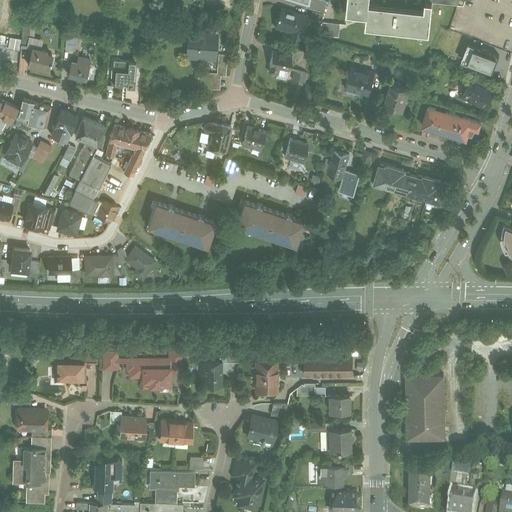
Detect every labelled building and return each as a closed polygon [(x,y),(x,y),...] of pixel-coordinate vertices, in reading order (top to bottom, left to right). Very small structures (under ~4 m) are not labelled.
[(327,1),(324,0),(307,0),(307,1),(306,7),(325,13),(327,1)] [(425,13),(366,7),(366,0),(348,0),(347,14),(367,16),(366,27),(430,33),(433,2),(426,2),(425,13)] [(308,16),(281,7),(276,26),(293,31),(291,36),(301,39),(303,33),(303,34),(308,16)] [(323,13),(313,10),(310,19),(321,22),(323,13)] [(30,22),(23,22),(21,45),(28,45),(30,22)] [(341,24),(322,22),(318,34),(333,36),(334,28),(340,29),(341,24)] [(215,35),(192,33),(190,56),(214,57),(215,35)] [(78,49),(78,35),(66,35),(66,49),(78,49)] [(508,54),(481,44),(479,52),(485,55),(479,72),(500,79),(508,54)] [(47,50),(32,46),(28,63),(49,68),(50,61),(51,61),(51,59),(52,53),(46,52),(47,50)] [(134,48),(133,62),(136,62),(135,67),(142,68),(144,51),(134,48)] [(292,53),(274,49),(270,65),(271,65),(270,71),(278,73),(280,67),(289,69),(292,53)] [(478,56),(470,53),(467,62),(475,65),(478,56)] [(90,58),(78,55),(77,61),(71,60),(68,73),(86,77),(90,58)] [(387,59),(375,56),(373,62),(379,64),(378,69),(384,71),(387,59)] [(126,69),(127,61),(113,60),(112,68),(126,69)] [(395,62),(388,60),(385,72),(392,74),(395,62)] [(112,68),(111,85),(127,87),(127,88),(133,89),(135,67),(136,62),(133,62),(127,61),(126,69),(112,68)] [(364,70),(352,67),(346,87),(360,91),(360,90),(369,93),(375,71),(365,68),(364,70)] [(306,71),(295,69),(294,79),(305,81),(306,71)] [(216,74),(201,72),(200,84),(215,85),(216,74)] [(482,81),(472,76),(463,95),(487,106),(494,90),(481,83),(482,81)] [(409,87),(392,82),(386,104),(403,109),(409,87)] [(50,105),(33,101),(34,100),(22,97),(19,112),(29,115),(28,119),(46,124),(50,105)] [(18,105),(4,99),(0,107),(0,130),(1,130),(7,118),(11,120),(18,105)] [(481,120),(430,104),(423,125),(467,138),(469,131),(471,132),(473,126),(479,128),(481,120)] [(78,114),(61,107),(55,123),(55,124),(52,133),(66,139),(69,129),(71,130),(78,114)] [(105,124),(83,115),(76,134),(87,139),(97,143),(98,142),(105,124)] [(232,125),(213,121),(213,122),(210,121),(209,121),(208,122),(207,122),(206,123),(206,124),(205,125),(205,126),(205,127),(206,128),(207,129),(208,130),(211,130),(208,145),(227,149),(232,125)] [(127,125),(127,126),(114,123),(106,153),(114,155),(117,142),(136,147),(134,152),(133,151),(124,170),(132,174),(152,132),(139,129),(139,128),(127,125)] [(267,130),(247,125),(243,144),(261,148),(267,130)] [(21,136),(15,133),(4,153),(9,155),(8,156),(9,159),(12,161),(16,160),(16,159),(20,162),(21,162),(26,152),(32,142),(26,139),(26,138),(21,135),(21,136)] [(309,142),(291,137),(286,155),(292,157),(291,158),(303,161),(309,142)] [(51,144),(40,138),(35,148),(45,155),(51,144)] [(87,139),(70,172),(81,178),(81,177),(93,153),(98,142),(97,143),(87,139)] [(76,146),(69,142),(63,155),(70,158),(76,146)] [(349,154),(334,150),(328,172),(343,176),(345,176),(342,187),(354,190),(359,173),(347,169),(347,170),(345,170),(349,154)] [(373,152),(365,150),(362,162),(370,164),(373,152)] [(31,155),(26,152),(21,162),(20,162),(17,167),(23,170),(31,155)] [(111,162),(93,153),(81,177),(99,186),(111,162)] [(237,160),(225,156),(221,167),(233,171),(237,160)] [(396,167),(381,163),(375,184),(382,187),(383,184),(391,186),(396,167)] [(410,171),(396,167),(391,186),(409,191),(414,175),(409,173),(410,171)] [(59,175),(53,172),(43,191),(49,194),(59,175)] [(216,177),(207,174),(204,183),(213,186),(216,177)] [(320,176),(313,174),(310,181),(318,184),(320,176)] [(433,177),(420,174),(419,176),(414,175),(409,191),(428,196),(433,177)] [(17,179),(11,176),(8,182),(13,184),(17,179)] [(449,182),(433,177),(428,196),(436,199),(435,202),(443,204),(449,182)] [(93,196),(98,187),(80,179),(76,188),(93,196)] [(307,187),(298,183),(295,192),(304,195),(307,187)] [(23,188),(17,186),(14,194),(21,196),(23,188)] [(93,196),(76,188),(69,201),(97,215),(100,209),(95,206),(99,199),(93,196)] [(14,194),(12,203),(10,212),(17,213),(21,196),(14,194)] [(100,209),(97,215),(110,220),(117,204),(105,198),(100,209)] [(274,209),(244,199),(237,221),(246,224),(245,226),(257,230),(257,228),(267,231),(274,209)] [(12,203),(0,200),(0,215),(8,217),(10,212),(12,203)] [(186,210),(156,200),(148,222),(158,225),(157,227),(178,234),(178,232),(186,210)] [(48,206),(30,202),(25,222),(42,227),(47,207),(48,206)] [(55,209),(51,223),(57,224),(62,208),(62,207),(56,206),(55,209)] [(55,209),(47,207),(43,225),(50,227),(51,223),(55,209)] [(80,213),(62,208),(57,224),(58,225),(58,226),(75,231),(80,213)] [(304,219),(274,209),(267,231),(276,234),(275,236),(286,240),(287,238),(297,241),(304,219)] [(216,220),(186,210),(178,232),(187,235),(187,237),(198,241),(199,239),(208,242),(216,220)] [(511,225),(505,223),(503,227),(503,229),(502,234),(502,236),(501,237),(501,239),(501,240),(503,245),(505,249),(507,251),(508,250),(510,253),(511,254),(511,225)] [(155,259),(136,245),(128,256),(126,258),(129,259),(138,266),(134,271),(142,277),(155,259)] [(30,248),(14,246),(12,267),(28,269),(29,259),(30,248)] [(128,256),(123,246),(117,249),(119,253),(123,262),(129,259),(126,258),(128,256)] [(123,262),(119,253),(112,254),(113,273),(129,273),(123,262)] [(112,254),(86,254),(86,273),(98,272),(98,274),(113,273),(112,254)] [(70,255),(49,256),(49,271),(70,271),(71,271),(71,268),(70,255)] [(40,260),(29,259),(28,269),(27,275),(38,276),(40,260)] [(80,268),(71,268),(71,271),(70,271),(70,281),(81,281),(80,268)] [(97,349),(77,348),(77,360),(85,360),(85,361),(97,361),(97,349)] [(118,349),(105,349),(105,356),(105,367),(117,367),(117,353),(118,353),(118,349)] [(181,349),(170,349),(170,359),(174,359),(174,367),(182,367),(181,349)] [(239,349),(220,349),(220,359),(240,359),(239,349)] [(304,355),(304,356),(304,362),(304,373),(321,373),(320,356),(304,355)] [(336,355),(320,356),(321,373),(337,373),(336,355)] [(353,355),(336,355),(337,373),(353,373),(353,355)] [(170,359),(129,359),(129,367),(131,367),(131,374),(142,374),(144,376),(144,379),(144,380),(150,380),(150,385),(161,385),(161,383),(171,383),(171,374),(174,371),(174,367),(174,359),(170,359)] [(277,361),(270,361),(268,359),(265,359),(264,361),(257,361),(257,391),(264,391),(265,392),(269,392),(270,391),(277,391),(277,361)] [(77,360),(57,360),(57,363),(56,364),(55,368),(56,369),(56,374),(57,374),(57,373),(63,373),(63,379),(66,379),(67,380),(71,380),(72,379),(84,379),(85,361),(85,360),(77,360)] [(221,361),(200,361),(200,371),(206,371),(206,382),(221,383),(221,361)] [(444,373),(408,374),(408,436),(445,435),(444,373)] [(350,395),(332,395),(332,404),(334,404),(334,412),(350,411),(350,395)] [(288,402),(274,403),(272,413),(285,416),(288,402)] [(38,408),(20,408),(19,425),(28,425),(27,428),(32,428),(46,429),(46,428),(46,411),(38,411),(38,408)] [(134,415),(121,414),(120,423),(117,423),(117,430),(120,430),(119,436),(137,437),(137,434),(146,435),(147,418),(134,417),(134,415)] [(278,420),(253,415),(250,425),(251,426),(249,435),(263,438),(262,441),(264,441),(265,437),(272,438),(272,440),(273,440),(271,446),(272,447),(278,420)] [(173,420),(162,419),(162,426),(160,427),(160,431),(161,432),(161,439),(191,441),(191,434),(193,433),(193,430),(192,428),(192,421),(181,420),(174,419),(173,420)] [(99,428),(85,427),(85,437),(98,443),(99,428)] [(351,428),(334,428),(334,450),(340,450),(341,451),(352,451),(351,428)] [(49,436),(31,435),(31,447),(49,448),(49,436)] [(31,447),(24,447),(24,460),(15,460),(14,477),(28,478),(27,501),(44,501),(44,491),(48,491),(48,471),(51,471),(51,436),(49,436),(49,448),(31,447)] [(203,456),(190,456),(190,468),(202,468),(203,456)] [(122,458),(94,458),(94,466),(95,467),(95,472),(94,474),(93,487),(98,488),(113,488),(113,472),(122,472),(122,458)] [(339,464),(320,464),(320,482),(343,482),(343,471),(353,471),(353,458),(339,458),(339,464)] [(470,473),(470,459),(453,459),(451,471),(470,473)] [(255,464),(237,460),(234,473),(239,474),(251,477),(252,472),(253,471),(255,464)] [(429,465),(411,465),(411,511),(429,511),(429,465)] [(195,471),(150,469),(150,480),(159,480),(159,487),(155,487),(155,501),(177,502),(177,485),(195,485),(195,471)] [(251,477),(239,474),(239,476),(242,477),(240,484),(237,484),(235,494),(245,496),(247,499),(245,505),(255,507),(257,499),(259,499),(263,479),(257,478),(256,478),(251,477)] [(490,482),(484,481),(481,504),(487,505),(490,482)] [(113,488),(98,488),(97,502),(113,502),(113,488)] [(470,511),(473,495),(452,492),(449,511),(470,511)] [(347,493),(340,493),(340,494),(333,494),(333,511),(336,511),(355,511),(356,503),(357,501),(357,498),(356,496),(356,494),(347,494),(347,493)] [(511,511),(511,498),(503,497),(501,504),(488,502),(486,511),(511,511)] [(97,502),(77,501),(77,508),(97,509),(97,511),(134,511),(135,503),(113,502),(97,502)] [(155,501),(141,501),(141,511),(163,511),(164,511),(169,511),(168,511),(182,511),(183,502),(177,502),(155,501)]
